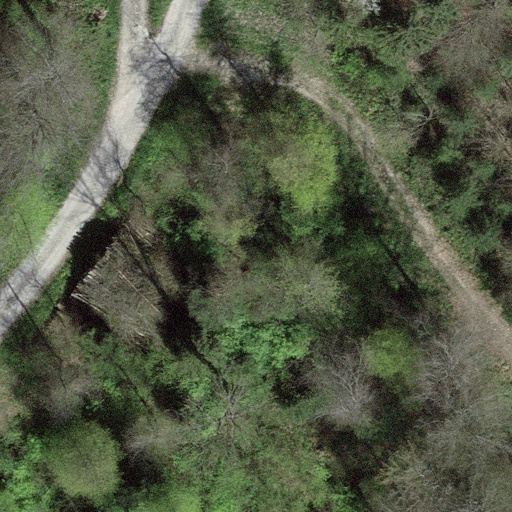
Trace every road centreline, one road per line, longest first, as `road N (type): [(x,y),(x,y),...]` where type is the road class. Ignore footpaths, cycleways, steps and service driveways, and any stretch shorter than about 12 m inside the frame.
road 1 (track): [(511,337),(318,91),(269,71),(178,55)]
road 2 (track): [(197,0),(178,55),(0,321)]
road 3 (track): [(133,126),(138,0)]
